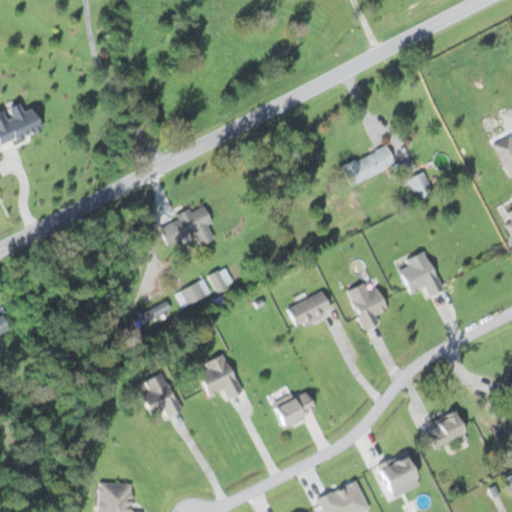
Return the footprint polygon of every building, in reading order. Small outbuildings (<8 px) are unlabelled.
[(507,177),(511,174),(511,139),(510,135),(492,144),(507,177)] [(338,165),(346,185),(394,165),(385,144),(338,165)] [(405,180),(417,199),(432,189),(420,170),(405,180)] [(511,202),(498,209),(511,243),(511,202)] [(407,293),(422,287),(425,295),(439,290),(423,249),(401,258),(403,263),(396,266),(407,293)] [(231,284),(225,268),(208,274),(214,290),(231,284)] [(209,291),(201,278),(175,294),(183,307),(209,291)] [(361,329),(378,322),(375,314),(384,310),(371,278),(344,290),(361,329)] [(293,328),(329,313),(320,292),(284,306),(293,328)] [(133,320),(140,330),(169,309),(162,299),(133,320)] [(206,397),(222,390),(226,399),(240,392),(222,353),(192,368),(206,397)] [(178,407),(160,372),(132,387),(150,421),(178,407)] [(280,426),(313,409),(302,388),(269,405),(280,426)] [(428,448),(451,437),(455,444),(465,440),(452,413),(419,428),(428,448)] [(384,492),(414,477),(402,454),(373,470),(384,492)] [(314,496),(320,511),(363,511),(366,511),(354,480),(314,496)] [(139,511),(140,511),(129,511),(129,483),(97,482),(95,511),(139,511)]
